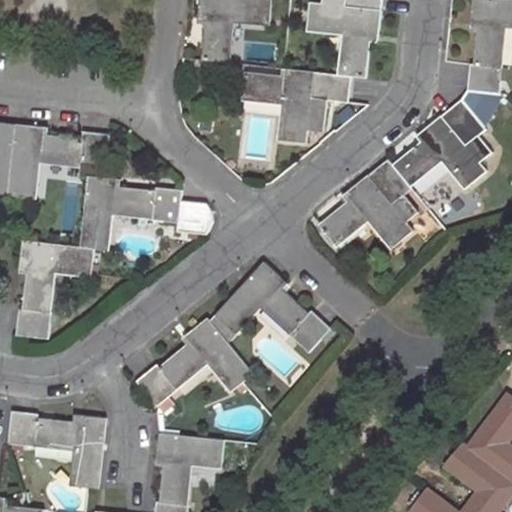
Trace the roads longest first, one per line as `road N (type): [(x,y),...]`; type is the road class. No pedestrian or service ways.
road 1 (residential): [(0,372),(41,380),(85,367),(263,222)]
road 2 (residential): [(263,222),(365,321),(423,352),(457,342),(511,294)]
road 3 (residential): [(263,222),(394,113),(415,79),(424,0)]
road 4 (residential): [(150,114),(263,222)]
road 5 (residential): [(0,96),(150,114)]
road 6 (unknown): [(85,367),(125,421),(147,471)]
